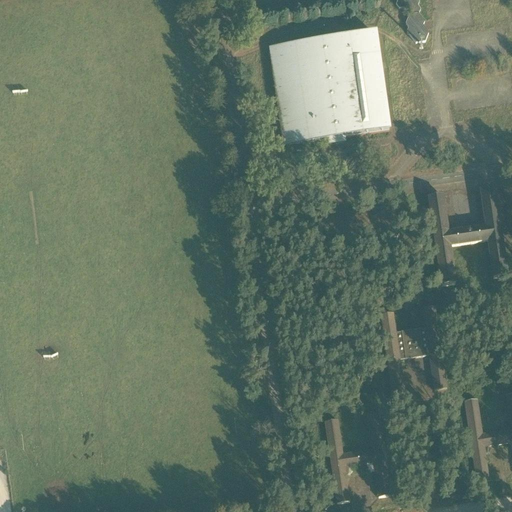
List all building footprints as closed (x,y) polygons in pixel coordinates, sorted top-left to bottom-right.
[(424,23),(419,15),(420,11),(418,7),(419,3),(416,0),(395,0),(398,2),(396,6),(399,10),(404,9),(406,13),(411,12),(414,16),(409,17),(406,26),(409,29),(407,33),(416,44),(425,43),(428,34),(423,27),(424,23)] [(269,49),(283,148),(390,133),(376,35),(269,49)] [(429,198),(442,287),(456,285),(451,248),(486,243),(492,279),(510,277),(497,188),(479,191),(484,228),(449,233),(443,196),(429,198)] [(380,316),(392,397),(407,395),(402,363),(430,359),(435,391),(449,389),(437,308),(423,310),(426,331),(398,335),(395,314),(380,316)] [(463,400),(475,482),(490,480),(485,447),(511,443),(511,396),(506,398),(511,430),(483,434),(478,398),(463,400)] [(324,420),(336,502),(351,500),(346,467),(375,463),(379,496),(395,494),(383,411),(368,414),(373,450),(344,454),(339,418),(324,420)]
